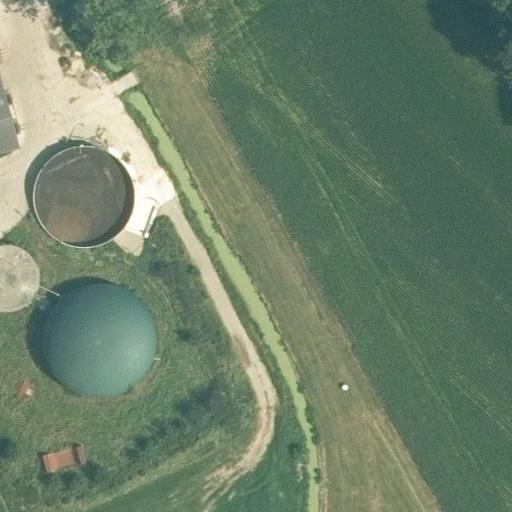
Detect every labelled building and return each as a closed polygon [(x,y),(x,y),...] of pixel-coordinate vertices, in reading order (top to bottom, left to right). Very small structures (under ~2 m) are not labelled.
[(0,90),(0,146),(14,143),(0,90)] [(132,215),(135,196),(131,176),(120,160),(103,149),(84,146),(65,150),(48,161),(37,178),(34,197),(38,217),(49,233),(66,244),(85,247),(105,243),(121,232),(132,215)] [(0,299),(19,306),(37,257),(2,244),(0,248),(0,299)] [(147,360),(150,341),(146,321),(135,305),(118,294),(99,291),(80,295),(63,306),(53,323),(49,342),(53,362),(64,378),(81,389),(100,392),(120,388),(136,377),(147,360)] [(46,468),(85,461),(82,445),(43,451),(46,468)]
